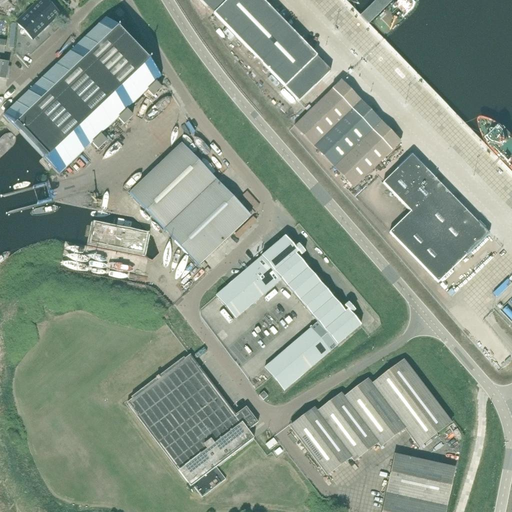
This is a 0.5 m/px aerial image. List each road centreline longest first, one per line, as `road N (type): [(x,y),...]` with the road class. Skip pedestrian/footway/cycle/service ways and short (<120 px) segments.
road 1 (unclassified): [(428,320),(309,402),(269,419),(190,316),(192,300),(276,223),(277,213),(208,132),(126,0)]
road 2 (unclassified): [(428,320),(200,58),(163,0)]
road 3 (unclassified): [(498,511),(511,426),(502,403),(428,320)]
